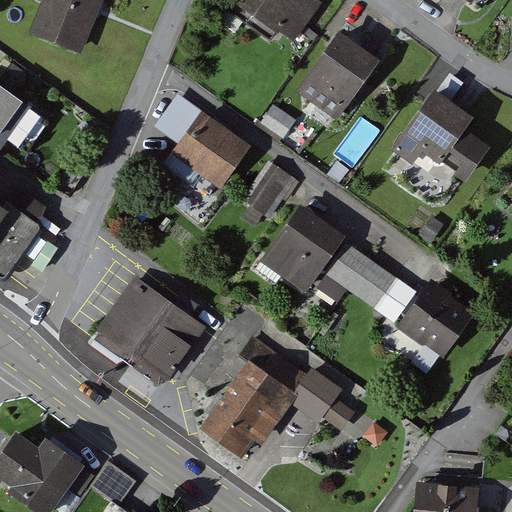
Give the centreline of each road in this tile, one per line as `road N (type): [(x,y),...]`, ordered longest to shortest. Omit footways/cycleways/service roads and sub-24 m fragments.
road 1 (residential): [(179,0),(57,299),(22,355)]
road 2 (secondary): [(235,511),(22,355)]
